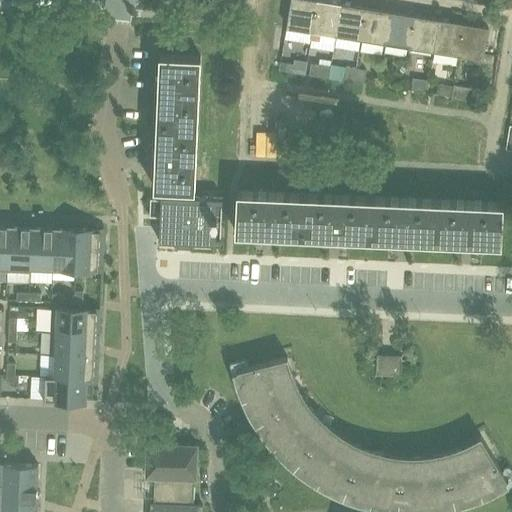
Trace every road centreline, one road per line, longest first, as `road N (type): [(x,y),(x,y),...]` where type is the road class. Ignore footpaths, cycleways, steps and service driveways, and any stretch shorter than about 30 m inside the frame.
road 1 (residential): [(511,304),(148,290)]
road 2 (residential): [(220,511),(213,425),(195,405),(154,403),(148,290)]
road 3 (residential): [(121,208),(101,131),(122,0)]
road 4 (residential): [(112,511),(116,424),(0,418)]
road 5 (residential): [(489,167),(511,18)]
